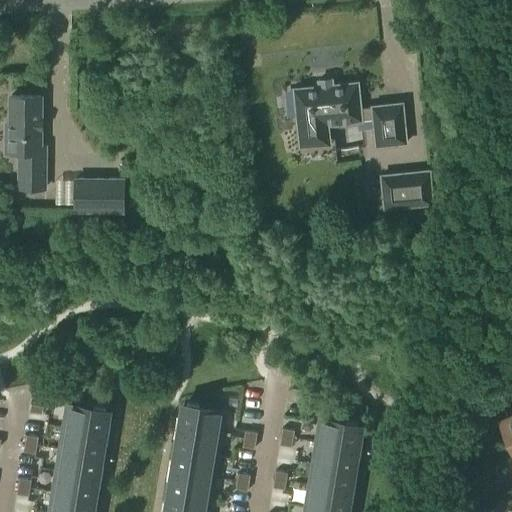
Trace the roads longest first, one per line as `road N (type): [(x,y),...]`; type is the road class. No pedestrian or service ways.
road 1 (unclassified): [(174,0),(0,9)]
road 2 (unknown): [(382,0),(400,113),(397,146),(386,157)]
